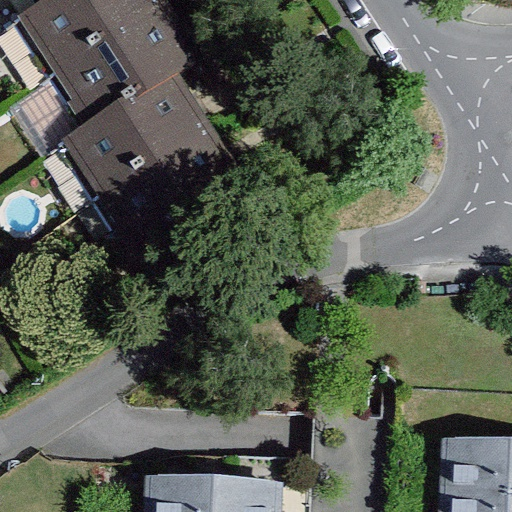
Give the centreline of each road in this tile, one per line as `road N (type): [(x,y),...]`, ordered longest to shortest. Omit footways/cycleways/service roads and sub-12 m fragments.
road 1 (residential): [(0,440),(503,192)]
road 2 (residential): [(429,59),(503,192)]
